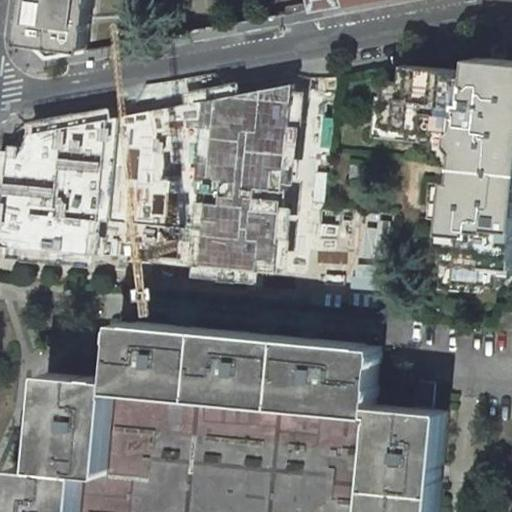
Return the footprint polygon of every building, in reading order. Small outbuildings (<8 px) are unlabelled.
[(93,0),(33,0),(28,41),(47,59),(87,51),(93,0)] [(317,0),(320,9),(365,0),(317,0)] [(115,46),(140,42),(137,26),(112,30),(115,46)] [(463,151),(461,179),(455,178),(447,260),(461,261),(459,281),(503,285),(505,266),(511,266),(511,60),(494,59),(493,74),(415,66),(413,83),(390,81),(385,127),(430,132),(429,142),(457,144),(463,151)] [(261,133),(176,126),(165,268),(326,281),(330,231),(300,228),(310,107),(263,104),(261,133)] [(402,299),(387,297),(385,315),(400,317),(402,299)] [(511,330),(511,311),(502,311),(500,329),(511,330)] [(383,346),(123,321),(117,378),(116,387),(377,413),(378,403),(383,346)] [(117,378),(50,372),(41,468),(85,472),(107,474),(116,387),(117,378)] [(433,409),(436,383),(420,382),(418,407),(433,409)] [(372,511),(438,511),(449,410),(433,409),(418,407),(378,403),(377,413),(382,413),(372,511)] [(324,511),(328,473),(193,464),(189,511),(324,511)] [(41,468),(19,466),(14,511),(81,511),(85,472),(41,468)]
